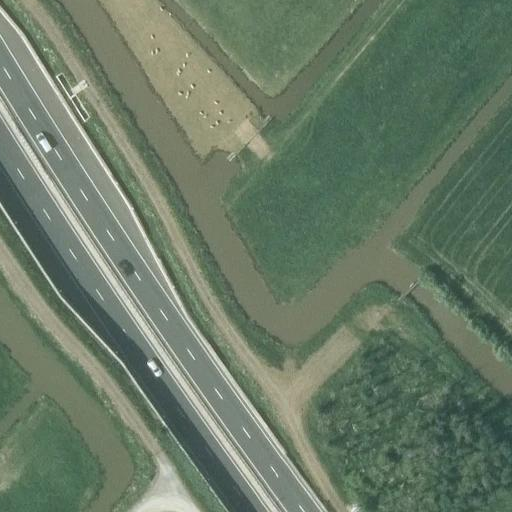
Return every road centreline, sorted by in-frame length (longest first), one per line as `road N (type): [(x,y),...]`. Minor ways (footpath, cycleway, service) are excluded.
road 1 (trunk): [(303,511),(138,280),(0,62)]
road 2 (trunk): [(0,143),(251,511)]
